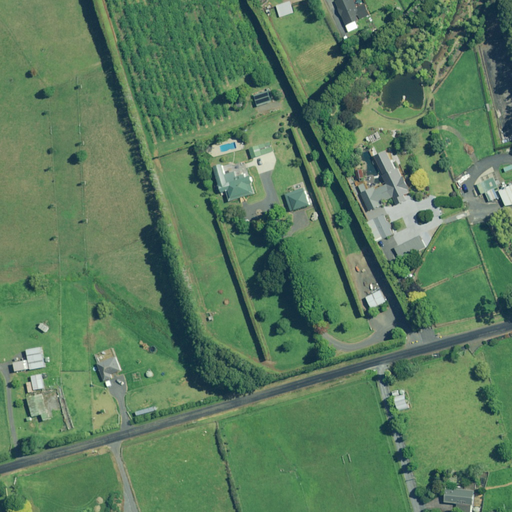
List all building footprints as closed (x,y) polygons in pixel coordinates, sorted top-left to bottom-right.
[(358,7),(355,0),(337,0),(338,1),(336,2),(349,32),(359,28),(356,21),(371,15),(366,4),(358,7)] [(294,12),(291,1),(277,6),(280,17),(294,12)] [(272,102),(268,91),(255,96),(258,107),(272,102)] [(274,151),(270,142),(250,149),(253,159),(274,151)] [(226,175),(223,165),(215,167),(223,193),(227,191),(230,201),(255,193),(249,173),(237,177),(235,172),(226,175)] [(410,192),(397,166),(384,172),(389,183),(376,189),(375,188),(362,194),(370,211),(382,205),(381,202),(393,197),(395,199),(410,192)] [(364,168),(356,170),(358,179),(366,178),(364,168)] [(498,187),(494,178),(478,185),(482,194),(485,193),(489,202),(499,198),(495,188),(498,187)] [(511,185),(500,191),(506,206),(511,204),(511,185)] [(388,222),(385,215),(365,223),(374,243),(395,234),(390,222),(388,222)] [(477,224),(476,216),(468,218),(470,225),(477,224)] [(387,301),(382,290),(367,297),(373,309),(387,301)] [(50,327),(43,322),(40,327),(47,332),(50,327)] [(46,367),(42,347),(28,350),(32,370),(46,367)] [(45,388),(42,374),(32,376),(35,390),(45,388)] [(49,419),(43,394),(28,398),(33,417),(43,414),(44,420),(49,419)] [(410,407),(406,395),(396,398),(399,410),(410,407)] [(475,491),(447,488),(445,502),(457,504),(456,511),(470,511),(471,505),(473,505),(475,491)]
